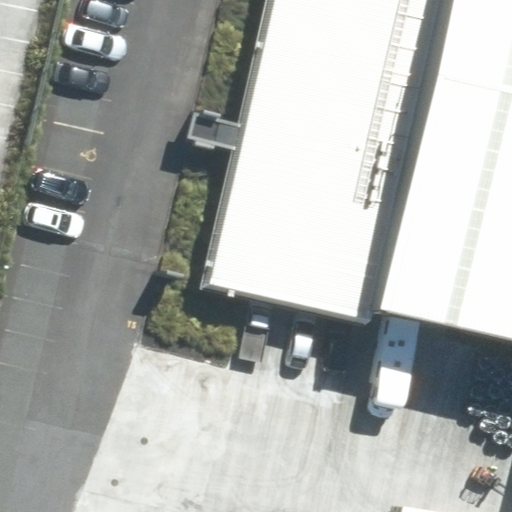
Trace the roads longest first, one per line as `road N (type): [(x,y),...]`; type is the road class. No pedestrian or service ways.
road 1 (unknown): [(20,402),(127,0)]
road 2 (unknown): [(20,402),(419,511)]
